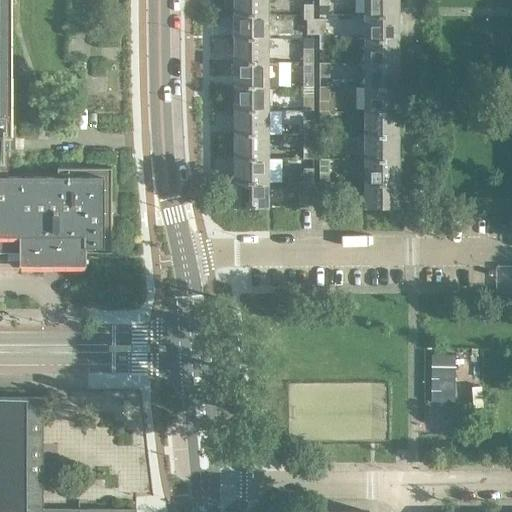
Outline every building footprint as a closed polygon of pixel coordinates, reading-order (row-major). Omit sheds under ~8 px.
[(0,0),(0,251),(19,251),(19,265),(85,264),(85,251),(110,251),(110,168),(58,168),(58,176),(0,176),(0,149),(15,149),(15,125),(10,125),(10,124),(7,123),(7,0),(0,0)] [(267,0),(233,0),(234,14),(267,14),(267,0)] [(397,0),(364,0),(365,14),(398,14),(397,0)] [(313,4),(303,4),(303,18),(307,18),(313,18),(313,4)] [(267,14),(234,14),(234,38),(267,38),(267,14)] [(398,14),(365,14),(365,38),(398,38),(398,14)] [(318,18),(313,18),(307,18),(307,33),(318,33),(318,18)] [(325,33),(319,33),(319,48),(329,48),(328,33),(325,33)] [(267,38),(234,38),(234,62),(267,62),(267,38)] [(398,38),(365,38),(365,62),(398,62),(398,38)] [(313,47),(303,47),(303,61),(313,61),(313,47)] [(329,61),(319,61),(319,76),(329,76),(329,61)] [(267,62),(234,62),(234,86),(267,86),(277,86),(277,62),(267,62)] [(398,62),(365,62),(365,86),(398,86),(398,62)] [(313,71),(304,71),(304,85),(313,85),(313,71)] [(329,85),(319,85),(319,109),(329,109),(329,85)] [(267,86),(234,86),(234,110),(267,110),(267,86)] [(398,86),(365,86),(365,110),(398,110),(398,86)] [(313,95),(304,95),(304,109),(313,109),(313,95)] [(329,109),(319,109),(319,124),(329,123),(329,109)] [(267,110),(234,110),(234,133),(268,134),(267,110)] [(398,110),(365,110),(365,134),(398,134),(398,110)] [(313,119),(304,119),(304,133),(313,133),(313,119)] [(268,134),(234,133),(235,157),(268,157),(268,134)] [(329,133),(319,133),(319,148),(329,147),(329,133)] [(398,134),(365,134),(365,157),(398,157),(398,134)] [(313,143),(304,143),(304,157),(313,157),(313,143)] [(268,157),(235,157),(235,181),(268,181),(268,157)] [(329,157),(319,157),(319,172),(329,172),(329,157)] [(398,157),(365,157),(365,182),(398,181),(398,157)] [(313,168),(303,167),(303,181),(313,181),(313,168)] [(268,181),(235,181),(235,206),(268,206),(268,181)] [(298,182),(298,190),(299,190),(299,206),(313,206),(313,181),(303,181),(298,182)] [(320,181),(320,206),(334,206),(334,190),(334,181),(320,181)] [(398,181),(365,182),(365,206),(398,206),(398,181)] [(0,511),(135,511),(135,509),(78,509),(42,508),(42,427),(42,422),(42,389),(42,397),(26,397),(0,396),(0,511)]
